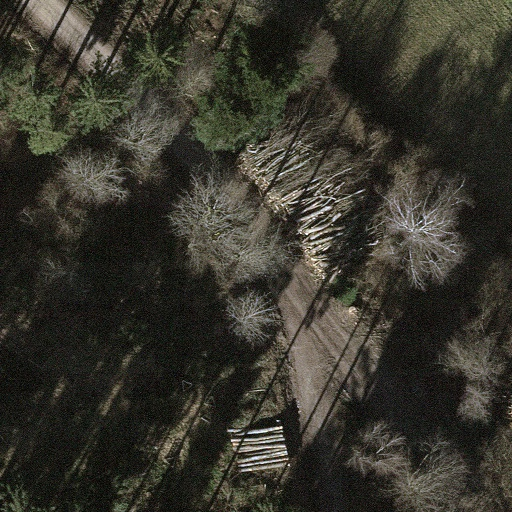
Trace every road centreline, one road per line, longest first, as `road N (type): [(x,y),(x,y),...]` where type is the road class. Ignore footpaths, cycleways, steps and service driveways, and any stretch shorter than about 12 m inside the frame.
road 1 (track): [(470,511),(81,42),(26,0)]
road 2 (track): [(329,511),(283,289)]
